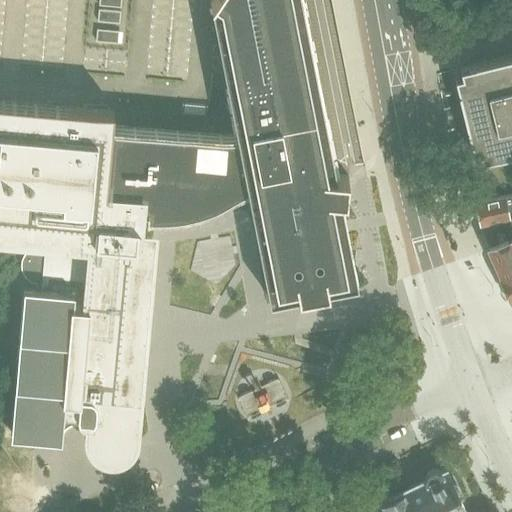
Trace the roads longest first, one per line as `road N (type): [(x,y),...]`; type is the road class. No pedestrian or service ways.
road 1 (secondary): [(472,382),(416,209),(379,0)]
road 2 (residential): [(201,511),(472,382)]
